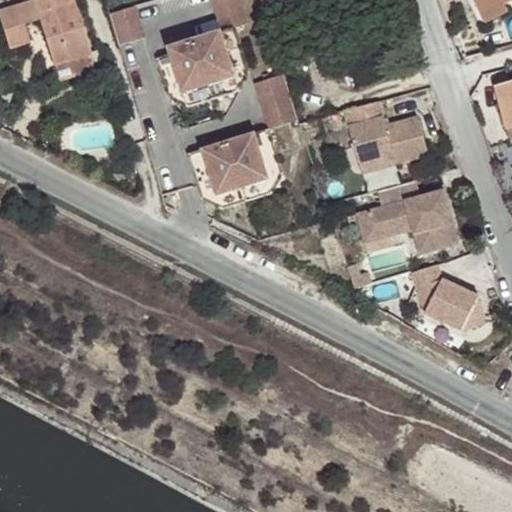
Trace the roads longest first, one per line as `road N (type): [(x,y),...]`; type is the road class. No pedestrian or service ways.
road 1 (unclassified): [(511,416),(0,154)]
road 2 (residential): [(460,71),(511,227)]
